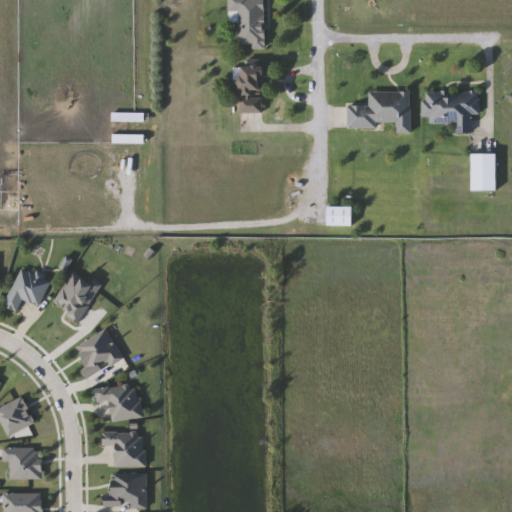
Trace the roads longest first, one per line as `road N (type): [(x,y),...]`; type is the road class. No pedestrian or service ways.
road 1 (residential): [(319,0),(320,142),(304,210)]
road 2 (residential): [(0,345),(32,357),(68,417),(70,511)]
road 3 (residential): [(319,41),(511,38)]
